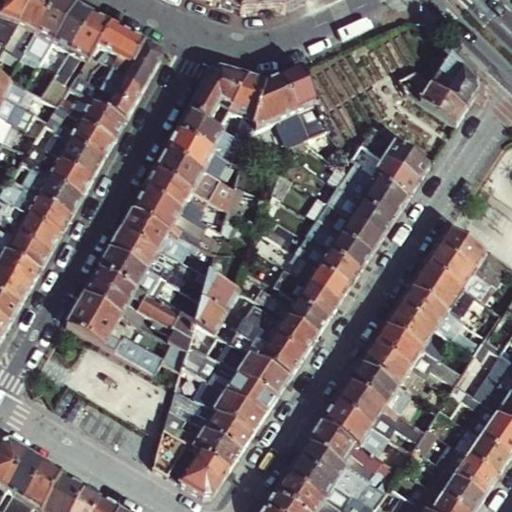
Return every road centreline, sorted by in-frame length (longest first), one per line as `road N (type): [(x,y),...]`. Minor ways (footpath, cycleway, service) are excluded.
road 1 (residential): [(231,511),(511,99)]
road 2 (residential): [(203,34),(0,394)]
road 3 (residential): [(0,411),(169,511)]
road 4 (tertiary): [(374,0),(265,43),(203,34)]
